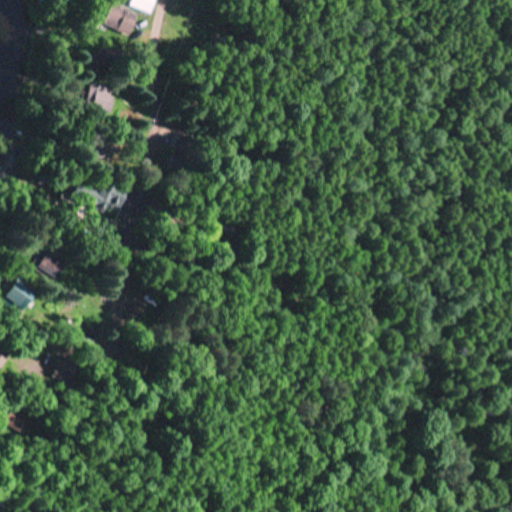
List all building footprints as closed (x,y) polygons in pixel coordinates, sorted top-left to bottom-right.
[(153,16),(157,0),(133,0),(131,10),(153,16)] [(131,38),(138,16),(111,6),(103,28),(131,38)] [(112,114),(111,84),(87,84),(88,115),(112,114)] [(111,193),(80,186),(76,202),(107,210),(111,193)] [(35,270),(56,284),(66,267),(46,253),(35,270)] [(5,301),(28,311),(36,292),(14,282),(5,301)] [(0,424),(0,428),(17,434),(24,413),(6,407),(0,424)]
